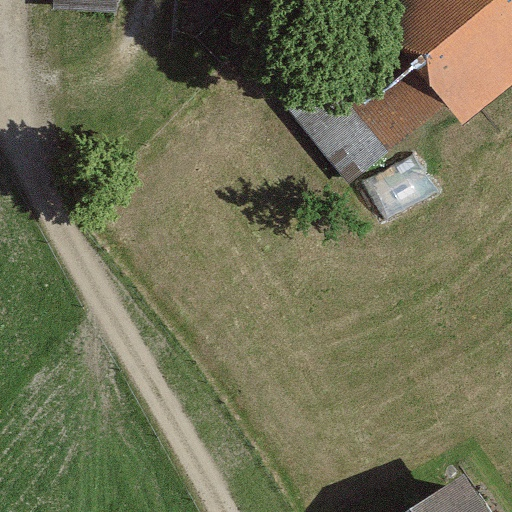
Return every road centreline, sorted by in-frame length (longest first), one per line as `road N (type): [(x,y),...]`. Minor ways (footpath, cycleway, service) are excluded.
road 1 (track): [(213,511),(0,118)]
road 2 (track): [(0,101),(105,71),(149,19),(150,0)]
